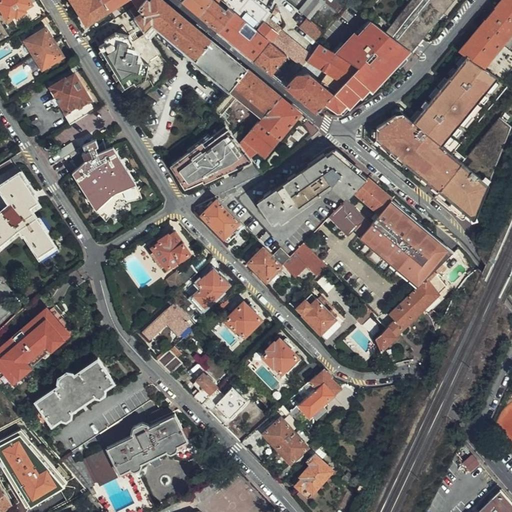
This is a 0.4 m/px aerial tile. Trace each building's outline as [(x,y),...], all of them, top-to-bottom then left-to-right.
[(0,0),(0,8),(0,9),(0,12),(3,18),(6,18),(8,21),(13,17),(15,19),(26,12),(25,10),(31,6),(27,0),(0,0)] [(72,0),(88,25),(110,12),(102,0),(72,0)] [(133,14),(139,9),(146,0),(102,0),(110,12),(128,0),(132,0),(136,7),(130,10),(133,14)] [(134,17),(146,34),(154,25),(195,60),(194,62),(230,92),(248,70),(162,0),(146,0),(139,9),(141,12),(134,17)] [(184,0),(202,15),(213,0),(184,0)] [(221,31),(236,13),(229,7),(226,11),(213,0),(202,15),(221,31)] [(220,0),(229,7),(236,13),(271,42),(288,55),(303,68),(309,61),(312,57),(279,29),(280,26),(270,18),(268,21),(257,11),(262,3),(258,0),(220,0)] [(308,18),(311,20),(326,2),(323,0),(308,0),(300,11),(308,18)] [(325,31),(347,4),(342,0),(323,0),(326,2),(311,20),(324,31),(325,31)] [(413,0),(387,32),(410,49),(450,0),(413,0)] [(511,0),(502,0),(460,52),(463,53),(469,58),(505,83),(510,74),(511,71),(511,52),(511,51),(511,0)] [(256,60),(271,42),(236,13),(221,31),(256,60)] [(316,40),(324,31),(311,20),(308,18),(301,28),(316,40)] [(33,55),(54,42),(46,28),(33,36),(30,35),(26,37),(26,41),(25,41),(33,55)] [(158,56),(148,41),(142,45),(143,50),(133,49),(134,43),(130,37),(119,35),(100,47),(126,88),(147,74),(151,60),(158,56)] [(63,56),(54,42),(33,55),(37,61),(42,69),(63,56)] [(272,74),(288,55),(271,42),(256,60),(272,74)] [(344,84),(360,68),(320,44),(312,57),(309,61),(328,73),(321,83),(310,74),(297,75),(288,86),(318,112),(344,84)] [(378,141),(439,192),(464,162),(454,155),(457,151),(510,86),(505,83),(469,58),(414,122),(405,115),(396,114),(377,127),(378,141)] [(42,69),(37,61),(29,66),(34,74),(42,69)] [(216,110),(227,126),(230,124),(224,116),(239,97),(262,116),(279,96),(248,70),(230,92),(216,110)] [(63,113),(71,124),(88,113),(82,105),(89,100),(74,75),(68,79),(67,78),(50,88),(56,96),(50,100),(55,107),(60,103),(65,112),(63,113)] [(279,96),(262,116),(244,138),(240,144),(249,157),(258,151),(266,157),(301,114),(279,96)] [(464,162),(439,192),(472,219),(481,217),(511,135),(511,126),(502,118),(470,156),(475,160),(469,167),(464,163),(464,162)] [(305,125),(312,137),(313,138),(320,131),(308,121),(305,125)] [(233,135),(227,126),(174,166),(190,187),(251,159),(249,157),(240,144),(233,135)] [(239,131),(233,135),(240,144),(244,138),(239,131)] [(69,155),(71,158),(72,160),(71,162),(77,169),(75,171),(83,180),(82,182),(90,191),(89,193),(97,202),(96,204),(105,213),(117,203),(116,201),(120,199),(121,201),(136,194),(131,181),(128,181),(123,171),(122,171),(117,160),(115,160),(109,149),(98,153),(96,147),(98,146),(95,140),(69,155)] [(62,158),(75,149),(70,143),(57,151),(62,158)] [(355,192),(367,179),(334,151),(260,203),(273,221),(279,217),(282,221),(334,184),(350,197),(355,192)] [(454,155),(464,162),(467,158),(457,151),(454,155)] [(9,160),(0,165),(0,176),(14,168),(9,160)] [(46,231),(47,230),(39,218),(38,218),(32,210),(39,205),(32,194),(34,192),(21,172),(0,186),(0,188),(10,204),(0,212),(0,246),(19,231),(23,235),(24,234),(40,256),(55,245),(46,231)] [(393,199),(368,179),(367,179),(355,192),(381,214),(392,200),(393,199)] [(245,227),(219,200),(214,204),(212,202),(208,206),(211,208),(203,215),(230,243),(245,227)] [(355,229),(364,236),(373,224),(347,200),(330,218),(348,236),(355,229)] [(425,281),(434,272),(441,265),(448,258),(450,256),(433,240),(427,235),(429,232),(423,226),(419,230),(414,226),(408,221),(411,217),(405,211),(402,214),(397,210),(399,207),(392,200),(381,214),(373,224),(364,236),(361,239),(410,281),(412,279),(416,273),(425,281)] [(417,222),(411,217),(408,221),(414,226),(417,222)] [(419,230),(423,226),(417,222),(414,226),(419,230)] [(162,242),(154,247),(156,251),(166,265),(168,268),(190,252),(176,232),(171,235),(170,234),(161,240),(162,242)] [(433,240),(435,237),(429,232),(427,235),(433,240)] [(451,256),(454,253),(435,237),(433,240),(450,256),(451,256)] [(309,267),(318,276),(328,268),(305,244),(291,257),(283,265),(297,279),(309,267)] [(274,256),(265,247),(250,262),(267,280),(283,265),(274,256)] [(274,256),(283,265),(291,257),(282,249),(274,256)] [(166,265),(156,251),(152,254),(162,267),(166,265)] [(448,258),(441,265),(447,270),(454,264),(451,261),(448,258)] [(181,275),(187,283),(200,271),(193,264),(181,275)] [(192,289),(197,295),(206,305),(229,284),(222,276),(221,277),(215,270),(207,277),(207,276),(192,289)] [(381,351),(447,288),(434,272),(425,281),(419,286),(390,314),(395,320),(376,338),(381,351)] [(412,279),(419,286),(425,281),(416,273),(412,279)] [(197,295),(193,299),(202,309),(206,305),(197,295)] [(317,300),(311,295),(298,308),(303,314),(302,315),(320,334),(335,320),(330,314),(322,306),(327,302),(321,296),(317,300)] [(244,301),(226,320),(236,329),(238,328),(246,336),(262,319),(244,301)] [(334,310),(327,302),(322,306),(330,314),(334,310)] [(192,320),(176,303),(172,306),(171,306),(144,332),(151,339),(168,324),(180,335),(190,326),(188,324),(192,320)] [(69,333),(46,306),(0,346),(0,366),(13,382),(69,333)] [(362,325),(373,314),(365,306),(354,317),(362,325)] [(269,336),(262,343),(269,350),(264,356),(274,366),(276,364),(283,372),(299,356),(281,339),(277,343),(269,336)] [(166,368),(179,358),(183,354),(175,346),(170,349),(158,359),(166,368)] [(157,358),(158,359),(170,349),(169,348),(157,358)] [(166,368),(172,374),(184,363),(179,358),(166,368)] [(115,382),(100,359),(77,374),(75,373),(69,372),(61,378),(60,386),(38,401),(54,425),(62,419),(68,421),(74,417),(74,411),(95,396),(102,398),(106,395),(107,388),(115,382)] [(333,376),(325,368),(310,382),(316,388),(299,403),(311,416),(341,389),(340,388),(342,386),(340,384),(338,386),(331,377),(333,376)] [(193,394),(202,404),(210,396),(218,388),(219,387),(205,373),(194,384),(198,388),(193,394)] [(174,403),(153,382),(52,448),(71,471),(85,486),(89,492),(93,496),(97,494),(94,486),(96,485),(95,483),(98,482),(86,458),(76,463),(69,452),(101,432),(102,433),(133,412),(132,411),(153,397),(161,408),(174,403)] [(218,388),(210,396),(231,417),(247,401),(233,388),(225,396),(218,388)] [(283,405),(276,411),(278,414),(282,411),(288,416),(292,414),(283,405)] [(133,435),(108,447),(121,473),(131,469),(136,471),(142,468),(144,462),(166,451),(172,452),(177,450),(180,444),(189,440),(176,414),(153,425),(144,423),(134,428),(133,435)] [(42,441),(44,439),(24,416),(0,428),(0,483),(1,485),(8,497),(16,491),(10,481),(23,472),(19,468),(30,460),(33,464),(45,456),(43,453),(49,450),(42,441)] [(263,434),(278,449),(295,432),(281,417),(263,434)] [(295,432),(278,449),(291,464),(294,462),(296,464),(305,455),(303,453),(309,447),(295,432)] [(319,449),(322,446),(316,439),(311,444),(315,448),(306,457),(308,459),(319,449)] [(108,447),(86,458),(98,482),(99,483),(121,473),(108,447)] [(308,459),(307,460),(311,464),(301,477),(302,478),(297,485),(302,490),(306,485),(314,493),(334,470),(330,468),(321,458),(325,455),(319,449),(308,459)] [(465,477),(480,465),(472,456),(458,469),(465,477)] [(23,472),(33,464),(30,460),(19,468),(23,472)] [(85,486),(71,471),(36,490),(47,511),(51,511),(89,492),(85,486)] [(361,494),(365,485),(361,481),(357,490),(361,494)] [(0,511),(12,504),(8,497),(1,485),(0,483),(0,511)] [(511,511),(511,502),(502,490),(478,511),(511,511)]
